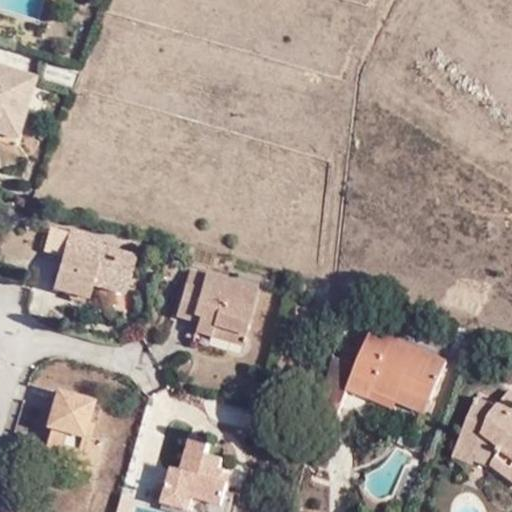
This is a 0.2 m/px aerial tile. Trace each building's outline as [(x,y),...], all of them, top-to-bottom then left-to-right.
[(0,131),(16,137),(36,76),(0,64),(0,131)] [(68,233),(101,243),(102,237),(70,227),(68,233)] [(60,258),(67,235),(47,229),(41,253),(60,258)] [(106,245),(101,243),(68,233),(67,235),(60,258),(51,287),(84,297),(89,282),(91,275),(125,285),(135,252),(117,247),(118,244),(107,241),(106,245)] [(213,327),(243,335),(256,288),(189,268),(175,315),(190,320),(192,314),(198,316),(197,322),(194,332),(210,337),(213,327)] [(123,293),(125,285),(91,275),(89,282),(123,293)] [(239,344),(243,335),(213,327),(210,337),(239,344)] [(333,354),(315,419),(332,426),(348,387),(369,397),(372,390),(397,400),(403,388),(430,400),(447,361),(373,330),(358,365),(333,354)] [(403,388),(397,400),(425,412),(430,400),(403,388)] [(91,401),(54,390),(43,428),(50,430),(41,459),(57,464),(60,455),(92,464),(99,440),(81,434),(91,401)] [(372,390),(369,397),(394,408),(397,400),(372,390)] [(511,393),(509,391),(499,405),(490,417),(471,410),(458,447),(475,454),(492,460),(491,464),(511,480),(511,393)] [(490,417),(499,405),(475,397),(471,410),(490,417)] [(398,444),(414,452),(421,438),(405,431),(398,444)] [(186,510),(189,500),(192,489),(223,497),(227,484),(222,482),(225,469),(220,468),(223,457),(207,453),(210,441),(191,435),(181,471),(172,468),(162,504),(186,510)] [(472,464),(475,454),(458,447),(454,457),(472,464)] [(192,489),(189,500),(221,509),(223,497),(192,489)]
